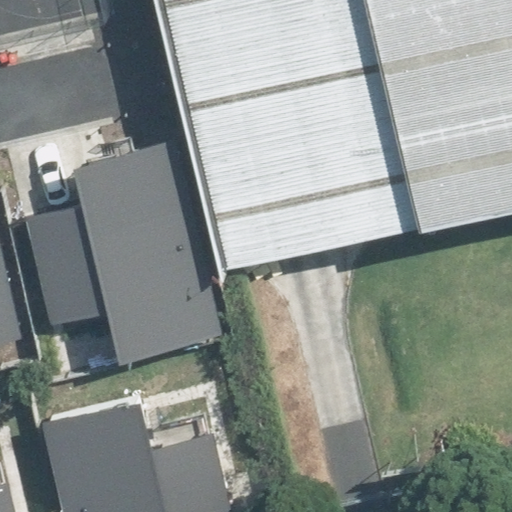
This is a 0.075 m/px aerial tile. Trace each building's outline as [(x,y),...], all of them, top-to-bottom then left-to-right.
[(136,0),(90,0),(95,17),(138,6),(136,0)] [(511,0),(203,0),(262,250),(511,192),(511,0)] [(105,141),(114,180),(51,194),(75,302),(137,289),(148,337),(232,318),(189,123),(105,141)] [(11,166),(0,168),(0,324),(43,315),(11,166)] [(256,511),(235,415),(182,426),(171,374),(66,397),(91,511),(256,511)] [(42,511),(32,461),(0,468),(0,511),(42,511)]
